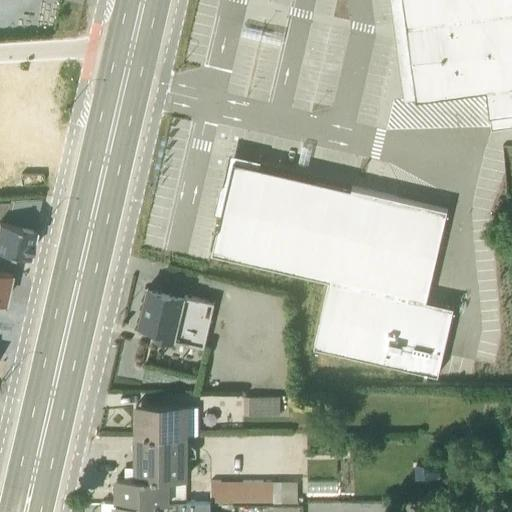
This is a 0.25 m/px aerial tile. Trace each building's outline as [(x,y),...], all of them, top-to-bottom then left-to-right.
[(511,0),(391,0),(394,19),(511,3),(511,0)] [(511,121),(511,3),(394,19),(404,95),(487,84),(492,124),(511,121)] [(242,84),(240,96),(234,96),(233,105),(253,107),(256,85),(242,84)] [(454,295),(421,287),(442,202),(229,150),(205,246),(325,275),(309,339),(435,369),(454,295)] [(34,228),(34,227),(40,198),(10,200),(11,198),(0,198),(0,268),(10,271),(14,250),(28,253),(34,228)] [(0,300),(3,301),(10,271),(0,268),(0,300)] [(214,301),(146,284),(136,329),(204,345),(214,301)] [(154,356),(192,366),(197,347),(158,338),(154,356)] [(244,396),(244,414),(279,414),(279,402),(283,402),(283,398),(279,398),(279,396),(244,396)] [(187,402),(133,403),(134,434),(197,434),(197,407),(187,406),(187,402)] [(114,476),(114,501),(187,502),(187,455),(195,454),(195,448),(134,449),(134,476),(114,476)] [(296,481),(210,480),(210,502),(297,502),(296,481)] [(111,502),(111,511),(208,511),(209,502),(111,502)]
